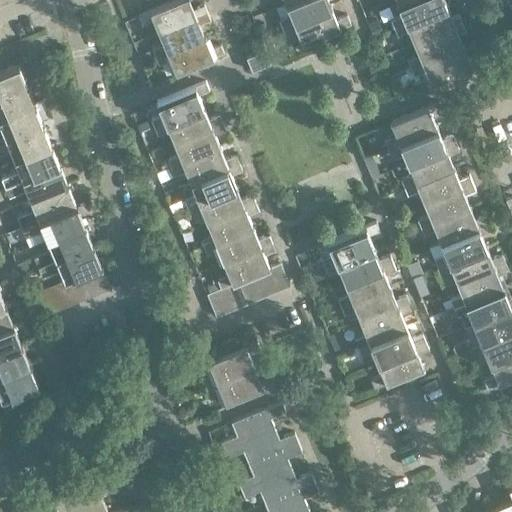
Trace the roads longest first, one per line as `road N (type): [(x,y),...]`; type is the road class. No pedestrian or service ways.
road 1 (unclassified): [(161,407),(73,0)]
road 2 (unclassified): [(0,470),(161,407)]
road 3 (residential): [(402,511),(511,428)]
